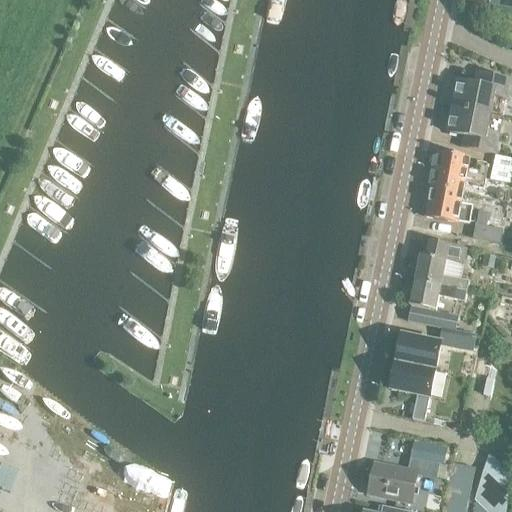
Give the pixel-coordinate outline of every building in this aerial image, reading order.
[(511,0),(490,0),(489,7),(511,10),(511,0)] [(458,82),(453,108),(489,115),(493,98),(506,100),(510,81),(483,75),(480,86),(458,82)] [(489,115),(453,108),(447,134),(471,139),(468,151),(495,156),(499,139),(485,136),(489,115)] [(438,153),(434,172),(486,183),(487,183),(488,179),(496,180),(498,169),(490,167),(472,163),(473,160),(438,153)] [(434,176),(432,189),(466,196),(468,187),(485,191),(487,183),(486,183),(434,172),(434,176)] [(430,198),(426,220),(460,227),(460,224),(471,226),(474,208),(464,206),(464,204),(466,196),(432,189),(430,198)] [(502,246),(505,231),(490,228),(492,215),(479,212),(474,240),(502,246)] [(431,243),(428,258),(421,257),(416,283),(459,292),(461,281),(446,278),(448,265),(465,268),(469,252),(431,243)] [(459,292),(416,283),(410,308),(438,314),(441,299),(457,302),(459,292)] [(456,320),(436,316),(433,329),(453,333),(456,320)] [(403,337),(397,365),(436,373),(442,345),(403,337)] [(436,373),(397,365),(391,392),(418,397),(413,421),(425,424),(430,400),(436,373)] [(436,484),(439,469),(430,467),(430,466),(411,463),(408,475),(375,468),(369,499),(412,508),(418,480),(436,484)] [(467,511),(476,466),(455,463),(446,511),(467,511)] [(498,511),(511,511),(511,496),(494,479),(479,494),(498,511)]
